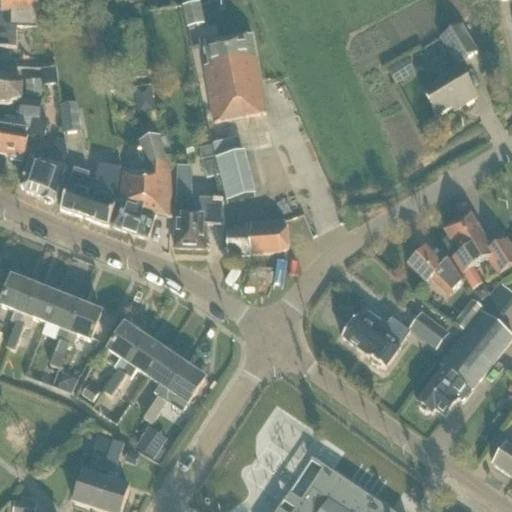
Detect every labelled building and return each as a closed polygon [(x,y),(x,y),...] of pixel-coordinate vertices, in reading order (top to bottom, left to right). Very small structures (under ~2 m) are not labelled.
[(11,29),(16,29),(36,29),(37,11),(39,11),(37,0),(0,0),(0,2),(1,15),(12,14),(11,29)] [(188,29),(189,29),(206,25),(201,4),(185,8),(188,29)] [(0,14),(0,29),(3,30),(11,30),(12,14),(1,15),(0,14)] [(11,30),(3,30),(0,29),(0,50),(10,51),(10,50),(16,50),(16,30),(11,30)] [(456,68),(477,55),(461,29),(440,42),(456,68)] [(115,86),(147,80),(139,31),(107,37),(115,86)] [(214,127),(266,118),(252,39),(205,47),(206,50),(204,52),(205,58),(208,60),(209,69),(204,69),(214,127)] [(396,88),(416,76),(407,62),(387,74),(396,88)] [(463,110),(477,101),(460,73),(423,95),(438,120),(461,106),(463,110)] [(0,108),(7,109),(21,102),(22,90),(9,80),(0,79),(0,108)] [(41,83),(27,84),(27,100),(41,99),(41,83)] [(151,90),(137,92),(138,100),(152,98),(151,90)] [(21,104),(20,120),(32,121),(40,122),(41,106),(21,104)] [(63,137),(81,134),(77,107),(60,109),(63,137)] [(4,125),(3,136),(0,135),(0,157),(10,159),(10,163),(23,165),(29,136),(32,121),(20,120),(5,119),(4,125)] [(44,144),(48,130),(34,126),(30,141),(44,144)] [(64,171),(68,157),(65,143),(57,140),(48,166),(36,162),(31,161),(21,190),(25,197),(43,203),(45,207),(49,208),(53,207),(54,207),(65,172),(64,171)] [(170,223),(169,173),(168,173),(159,140),(140,145),(148,174),(123,175),(119,207),(119,208),(111,231),(147,243),(155,218),(170,223)] [(235,142),(212,147),(215,160),(220,179),(227,206),(255,198),(245,156),(239,157),(235,142)] [(215,160),(202,163),(207,182),(220,179),(215,160)] [(115,206),(120,171),(98,168),(95,184),(87,182),(88,176),(74,172),(68,189),(60,213),(108,230),(116,206),(115,206)] [(224,229),(222,206),(178,205),(178,221),(176,221),(175,253),(205,253),(206,229),(224,229)] [(484,242),(472,221),(467,220),(444,234),(459,258),(451,263),(462,278),(488,263),(498,280),(511,271),(511,253),(505,243),(493,250),(487,240),(484,242)] [(227,235),(228,260),(278,257),(288,252),(286,231),(282,226),(246,229),(246,234),(227,235)] [(444,270),(426,253),(408,270),(426,288),(434,281),(451,298),(465,284),(451,263),(444,270)] [(12,283),(1,310),(15,316),(11,325),(16,327),(20,329),(24,319),(35,292),(12,283)] [(46,328),(57,300),(35,292),(24,319),(20,329),(26,331),(29,332),(33,323),(46,328)] [(490,297),(487,294),(479,293),(475,296),(482,304),(490,297)] [(64,346),(79,309),(57,300),(46,328),(59,333),(55,343),(60,344),(64,346)] [(464,334),(482,311),(472,303),(454,326),(464,334)] [(78,340),(91,346),(102,318),(79,309),(64,346),(70,348),(74,350),(78,340)] [(386,330),(364,313),(358,322),(357,321),(342,342),(370,363),(371,368),(377,372),(382,372),(385,374),(400,352),(406,343),(405,343),(410,337),(391,323),(386,330)] [(436,354),(449,337),(422,316),(409,334),(436,354)] [(472,394),(511,344),(511,340),(492,324),(485,319),(482,317),(441,369),(443,371),(472,394)] [(16,327),(11,339),(21,343),(26,331),(20,329),(16,327)] [(123,377),(145,344),(125,330),(108,355),(120,363),(114,372),(118,374),(123,377)] [(16,355),(21,343),(11,339),(6,351),(16,355)] [(70,348),(64,346),(60,344),(55,357),(65,361),(70,348)] [(148,382),(165,357),(145,344),(123,377),(127,380),(127,381),(130,383),(136,374),(148,382)] [(65,361),(55,357),(50,369),(60,373),(65,361)] [(162,403),(184,370),(165,357),(148,382),(160,389),(154,398),(158,401),(162,403)] [(171,409),(177,401),(188,408),(205,384),(184,370),(162,403),(167,407),(171,409)] [(472,394),(443,371),(415,406),(418,408),(418,413),(425,418),(429,417),(432,420),(435,416),(445,423),(460,405),(462,406),(472,394)] [(120,391),(127,380),(123,377),(118,374),(111,385),(120,391)] [(120,391),(111,385),(104,396),(113,402),(120,391)] [(88,391),(82,400),(93,407),(99,399),(88,391)] [(162,403),(158,401),(151,412),(160,418),(167,407),(162,403)] [(143,423),(152,429),(160,418),(151,412),(143,423)] [(153,463),(162,450),(145,439),(136,452),(153,463)] [(106,453),(109,444),(99,441),(96,450),(106,453)] [(88,511),(97,511),(119,447),(112,445),(103,474),(99,473),(96,483),(83,479),(74,507),(88,511)] [(119,447),(97,511),(122,511),(129,494),(114,489),(116,481),(114,480),(124,449),(119,447)] [(511,451),(507,448),(493,470),(511,482),(511,451)] [(128,454),(125,461),(136,466),(139,459),(128,454)] [(293,491),(305,499),(296,511),(280,511),(285,505),(284,505),(279,511),(385,511),(312,463),(310,465),(304,461),(291,480),(298,484),(293,491)]
